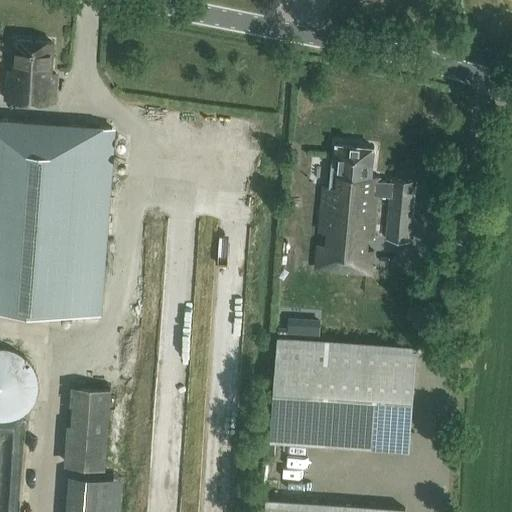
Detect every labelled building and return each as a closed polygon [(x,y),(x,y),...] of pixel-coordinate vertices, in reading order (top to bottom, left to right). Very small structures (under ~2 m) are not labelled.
[(14,71),(8,70),(6,99),(54,102),(55,92),(49,91),(52,40),(16,38),(14,71)] [(0,118),(0,305),(99,312),(112,127),(0,118)] [(376,141),(373,165),(382,166),(384,142),(376,141)] [(371,174),(374,146),(336,143),(334,161),(331,160),(328,186),(324,185),(320,230),(326,232),(325,245),(318,243),(316,269),(371,274),(372,257),(373,249),(368,248),(370,238),(376,238),(379,195),(390,196),(387,239),(411,241),(417,178),(391,175),(391,179),(381,178),(381,174),(371,174)] [(146,284),(131,284),(130,321),(145,322),(146,284)] [(308,323),(307,337),(319,338),(320,324),(308,323)] [(409,450),(416,345),(319,338),(307,337),(278,335),(270,439),(409,450)] [(1,347),(0,347),(0,420),(7,421),(19,416),(29,408),(35,397),(38,384),(33,366),(24,356),(13,350),(1,347)] [(403,511),(404,503),(264,492),(262,511),(403,511)]
